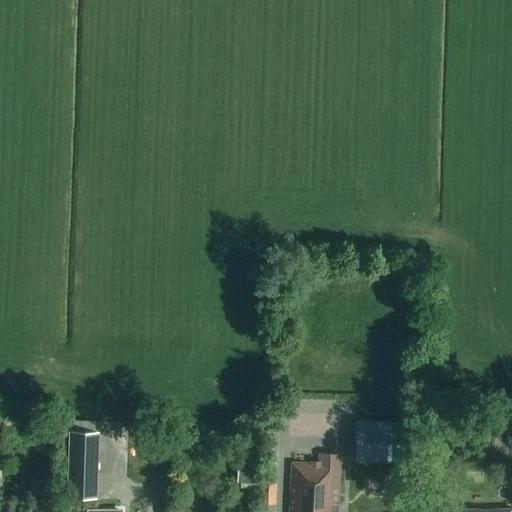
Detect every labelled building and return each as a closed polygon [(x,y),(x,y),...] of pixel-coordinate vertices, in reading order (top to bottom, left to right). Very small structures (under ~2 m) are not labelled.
[(0,443),(9,443),(10,417),(0,417),(0,443)] [(354,431),(353,461),(391,463),(409,464),(411,422),(355,420),(354,431)] [(67,498),(96,499),(99,432),(94,432),(94,421),(70,421),(67,498)] [(336,511),(339,455),(318,454),(318,464),(291,463),(288,511),(336,511)] [(258,458),(237,458),(236,483),(257,484),(258,458)] [(275,484),(259,483),(258,504),(274,505),(275,484)]
